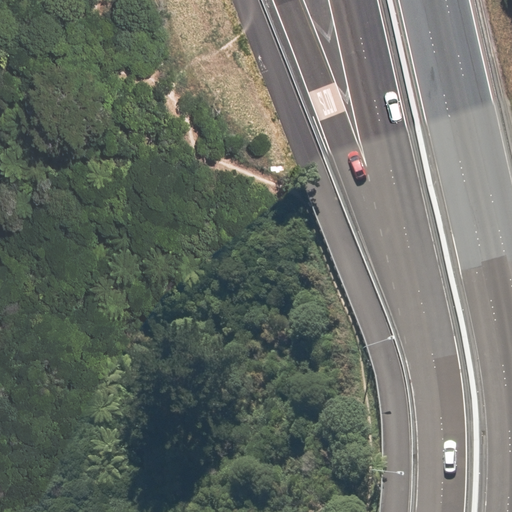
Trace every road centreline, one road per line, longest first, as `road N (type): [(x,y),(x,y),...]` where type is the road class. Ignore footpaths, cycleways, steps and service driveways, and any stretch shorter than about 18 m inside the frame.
road 1 (secondary): [(432,354),(287,0)]
road 2 (secondary): [(432,354),(353,0)]
road 3 (secondary): [(433,0),(511,343)]
road 4 (secondary): [(440,511),(432,354)]
